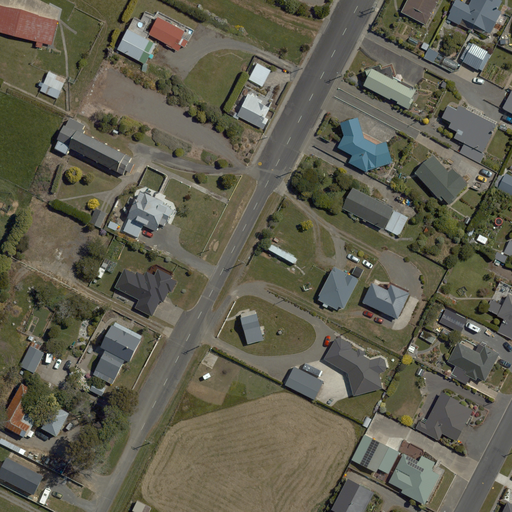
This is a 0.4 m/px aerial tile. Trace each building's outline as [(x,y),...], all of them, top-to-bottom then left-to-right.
[(444,2),(440,0),(413,0),(397,29),(421,43),(444,2)] [(60,21),(0,8),(0,34),(55,45),(60,21)] [(461,37),(487,48),(498,21),(471,10),(465,24),(452,19),(444,38),(458,44),(461,37)] [(130,32),(127,30),(116,50),(145,66),(159,39),(179,50),(181,46),(184,47),(193,31),(159,13),(156,17),(147,12),(141,23),(136,20),(130,32)] [(440,57),(430,50),(424,59),(434,66),(440,57)] [(257,54),(228,111),(266,130),(295,73),(257,54)] [(486,68),(467,56),(457,72),(476,84),(486,68)] [(68,81),(49,73),(40,92),(58,101),(68,81)] [(408,106),(365,88),(358,104),(401,123),(408,106)] [(511,107),(501,127),(511,132),(511,107)] [(444,120),(434,140),(482,164),(492,144),(444,120)] [(367,133),(336,139),(330,165),(345,173),(345,182),(364,191),(391,183),(382,159),(392,151),(367,133)] [(127,172),(79,148),(69,167),(117,191),(127,172)] [(432,171),(409,193),(442,228),(465,206),(432,171)] [(138,206),(120,236),(154,255),(166,232),(153,225),(158,217),(138,206)] [(388,226),(351,207),(340,228),(377,247),(388,226)] [(102,231),(108,216),(99,212),(92,227),(102,231)] [(118,227),(111,224),(108,231),(115,234),(118,227)] [(489,241),(479,235),(475,243),(485,249),(489,241)] [(125,282),(112,306),(134,318),(130,326),(152,338),(174,296),(156,286),(151,296),(125,282)] [(355,300),(334,284),(314,314),(339,327),(355,300)] [(374,298),(362,325),(394,339),(406,312),(374,298)] [(478,330),(510,351),(511,347),(511,317),(508,315),(496,323),(487,318),(478,330)] [(144,355),(115,338),(85,400),(104,409),(144,355)] [(38,376),(46,358),(28,350),(20,369),(38,376)] [(219,361),(208,355),(204,362),(215,368),(219,361)] [(448,395),(477,403),(496,374),(457,362),(442,377),(453,383),(448,395)] [(34,409),(18,399),(0,430),(0,444),(22,457),(28,446),(17,439),(34,409)] [(420,438),(451,456),(471,430),(440,411),(420,438)] [(49,417),(31,445),(51,458),(69,430),(49,417)] [(382,465),(365,456),(352,481),(370,490),(382,465)] [(398,511),(399,511),(428,511),(441,487),(400,467),(390,486),(406,494),(398,511)] [(332,511),(368,511),(340,498),(332,511)]
